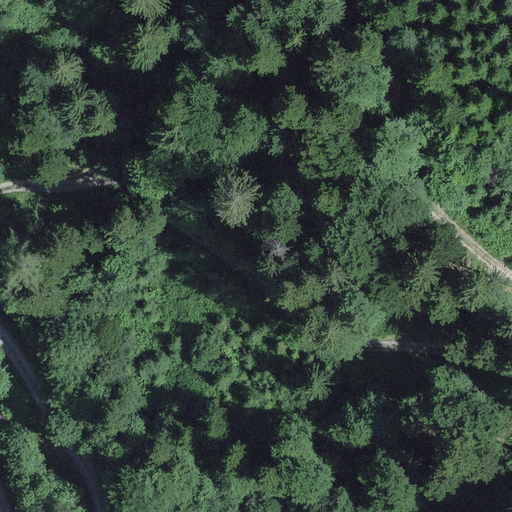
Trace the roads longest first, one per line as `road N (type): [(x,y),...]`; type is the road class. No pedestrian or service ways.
road 1 (track): [(511,368),(414,345),(337,346),(311,335),(127,179),(0,188)]
road 2 (track): [(346,0),(401,106),(425,196),(479,258),(511,282)]
road 3 (track): [(0,338),(75,441),(103,493),(103,511)]
